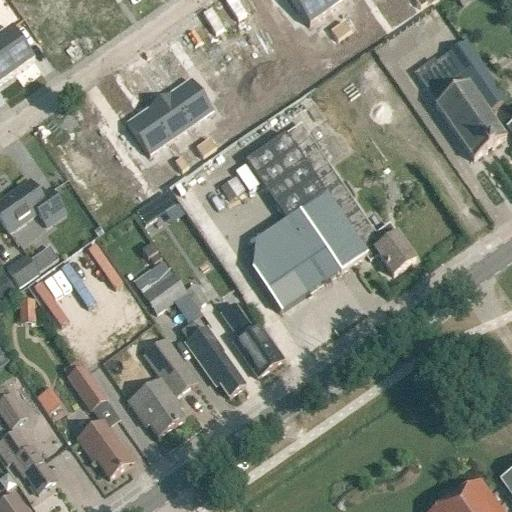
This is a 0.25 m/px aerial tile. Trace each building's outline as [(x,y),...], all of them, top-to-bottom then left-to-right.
[(77,20),(63,0),(36,0),(59,33),(77,20)] [(63,0),(77,20),(96,7),(90,0),(63,0)] [(315,0),(288,0),(309,30),(328,17),(315,0)] [(343,0),(315,0),(328,17),(346,4),(343,0)] [(421,0),(415,0),(413,1),(420,11),(427,7),(421,0)] [(343,26),(337,30),(344,40),(350,36),(343,26)] [(337,30),(330,35),(337,45),(344,40),(337,30)] [(12,32),(0,40),(0,55),(15,77),(34,65),(12,32)] [(434,65),(416,77),(437,109),(435,110),(473,165),(506,143),(487,116),(505,104),(466,48),(436,68),(434,65)] [(0,55),(0,87),(15,77),(0,55)] [(191,84),(169,99),(192,131),(213,116),(191,84)] [(169,99),(149,113),(171,146),(192,131),(169,99)] [(149,113),(127,128),(149,160),(171,146),(149,113)] [(285,138),(246,165),(300,245),(253,277),(280,317),(339,277),(340,278),(366,260),(370,264),(378,259),(393,280),(415,265),(396,238),(389,229),(375,238),(301,129),(286,139),(285,138)] [(213,147),(206,152),(213,162),(219,157),(213,147)] [(206,152),(199,156),(206,166),(213,162),(206,152)] [(182,161),(175,166),(182,176),(189,171),(182,161)] [(39,200),(29,186),(0,206),(0,224),(9,237),(38,217),(47,230),(65,217),(49,193),(39,200)] [(137,216),(150,233),(160,226),(147,209),(137,216)] [(148,264),(150,263),(154,268),(161,263),(152,249),(142,256),(148,264)] [(24,258),(5,272),(19,291),(38,277),(24,258)] [(3,277),(0,278),(0,305),(15,295),(3,277)] [(185,294),(173,277),(142,299),(157,318),(187,297),(185,294)] [(197,286),(185,294),(187,297),(197,312),(209,303),(197,286)] [(186,298),(173,307),(178,315),(191,305),(186,298)] [(222,319),(239,344),(233,348),(257,382),(283,364),(259,330),(253,334),(235,309),(222,319)] [(221,357),(218,360),(202,337),(187,347),(203,369),(201,370),(212,386),(216,383),(229,401),(244,391),(221,357)] [(156,441),(157,442),(174,431),(185,424),(179,415),(182,413),(175,403),(197,387),(196,386),(165,344),(143,360),(160,384),(128,407),(128,408),(129,408),(146,432),(149,430),(157,441),(156,441)] [(64,380),(87,415),(104,403),(80,368),(64,380)] [(11,397),(0,405),(0,418),(11,434),(29,421),(11,397)] [(96,465),(109,484),(126,472),(126,471),(132,467),(103,426),(78,444),(93,467),(96,465)] [(26,481),(38,499),(56,487),(32,451),(28,454),(15,435),(0,445),(0,457),(8,469),(12,466),(24,483),(26,481)] [(498,511),(479,485),(440,511),(498,511)] [(0,511),(24,511),(15,499),(2,508),(0,504),(0,511)]
